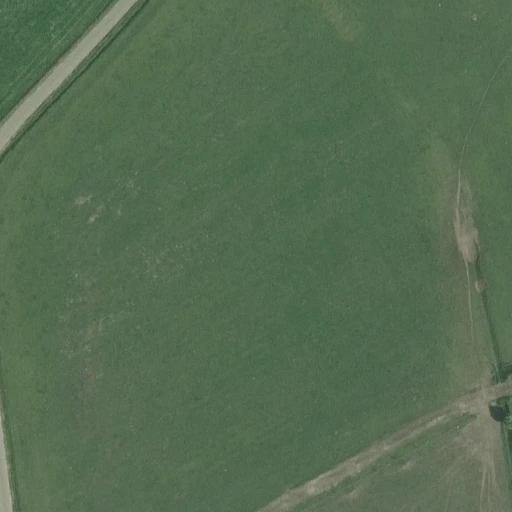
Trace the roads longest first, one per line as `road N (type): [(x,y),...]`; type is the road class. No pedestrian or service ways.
road 1 (track): [(500,392),(279,511)]
road 2 (unclassified): [(0,135),(119,0)]
